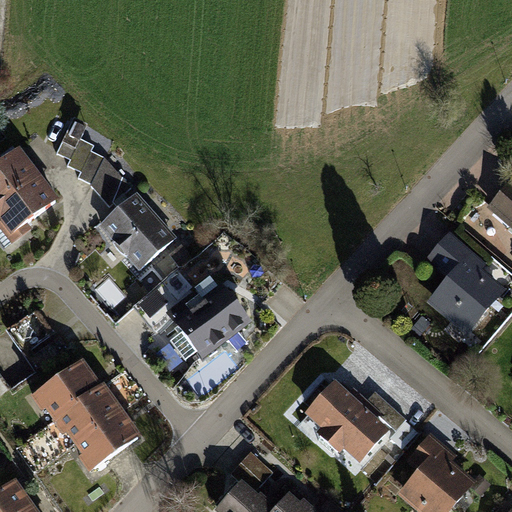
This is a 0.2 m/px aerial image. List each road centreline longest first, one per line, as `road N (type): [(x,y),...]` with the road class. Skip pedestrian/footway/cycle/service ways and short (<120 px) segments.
road 1 (residential): [(0,294),(31,275),(69,287),(205,439)]
road 2 (residential): [(511,103),(330,302)]
road 3 (residential): [(511,451),(330,302)]
road 4 (residential): [(330,302),(205,439)]
